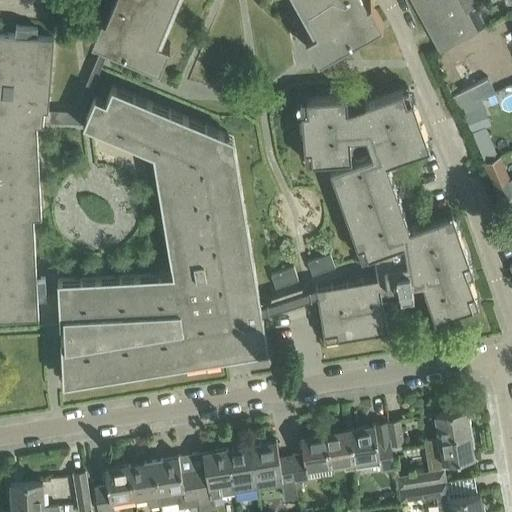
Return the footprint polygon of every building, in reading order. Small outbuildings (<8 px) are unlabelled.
[(111,0),(105,15),(101,13),(91,37),(103,42),(110,45),(160,66),(170,41),(158,36),(173,0),(301,0),(317,28),(306,34),(318,57),(383,21),(371,0),(367,0),(366,0),(111,0)] [(476,31),(464,10),(458,0),(412,0),(440,51),(443,49),(476,31)] [(474,0),(458,0),(464,10),(477,5),(474,0)] [(488,25),(477,5),(464,10),(476,31),(488,25)] [(0,317),(39,315),(38,299),(47,298),(46,277),(37,277),(33,216),(41,216),(37,121),(47,121),(48,108),(54,36),(37,34),(38,26),(18,24),(17,33),(0,31),(0,317)] [(507,49),(511,47),(511,31),(501,36),(507,49)] [(262,313),(261,305),(261,304),(235,146),(234,146),(224,134),(224,132),(112,85),(106,99),(95,95),(88,110),(83,110),(110,45),(103,42),(75,109),(48,108),(47,121),(83,122),(83,123),(153,152),(173,272),(58,278),(60,324),(64,324),(64,335),(61,336),(61,345),(63,375),(63,382),(89,378),(226,356),(268,349),(262,313)] [(456,73),(443,49),(440,51),(432,55),(459,108),(496,90),(481,61),(456,73)] [(430,146),(409,86),(348,108),(347,94),(300,98),(305,161),(351,157),(350,136),(366,135),(372,154),(376,165),(388,161),(430,146)] [(404,229),(411,227),(388,161),(376,165),(372,154),(330,168),(337,187),(341,197),(351,226),(362,257),(374,253),(377,275),(378,275),(383,300),(414,295),(412,282),(422,280),(404,229)] [(485,163),(495,186),(511,179),(501,156),(485,163)] [(511,205),(511,181),(511,179),(495,186),(505,209),(511,205)] [(474,271),(470,259),(453,212),(411,227),(404,229),(422,280),(435,318),(479,303),(468,273),(474,271)] [(387,329),(383,300),(378,275),(377,275),(343,281),(317,294),(325,339),(387,329)] [(435,412),(439,437),(472,431),(470,417),(468,417),(466,407),(435,412)] [(399,418),(387,420),(391,444),(392,444),(403,442),(399,418)] [(387,420),(348,427),(354,466),(380,462),(381,470),(396,467),(392,444),(391,444),(387,420)] [(354,466),(348,427),(325,430),(330,464),(344,461),(346,467),(354,466)] [(330,464),(325,430),(301,434),(304,452),(291,454),(296,484),(297,484),(296,479),(309,477),(307,467),(330,464)] [(448,479),(445,461),(474,456),(473,446),(474,446),(472,431),(439,437),(429,438),(433,468),(397,473),(399,487),(448,479)] [(296,484),(291,454),(279,456),(276,438),(252,442),(259,488),(284,483),(284,486),(296,484)] [(259,488),(252,442),(228,446),(235,492),(235,491),(235,490),(259,486),(259,488)] [(235,492),(228,446),(203,450),(206,468),(194,470),(198,497),(210,495),(210,496),(235,492)] [(178,454),(154,458),(161,503),(178,501),(180,506),(199,503),(198,497),(194,470),(181,472),(178,454)] [(161,503),(154,458),(129,462),(135,495),(136,495),(137,500),(148,498),(149,505),(161,503)] [(135,495),(129,462),(104,466),(107,484),(94,486),(98,511),(113,511),(112,499),(135,495)] [(90,494),(87,468),(74,470),(78,496),(90,494)] [(46,504),(44,479),(10,482),(12,507),(46,504)] [(449,491),(448,479),(399,487),(401,499),(436,493),(439,511),(485,511),(484,502),(482,502),(480,493),(450,497),(449,491)] [(92,506),(90,494),(78,496),(80,508),(92,506)] [(362,508),(360,498),(347,501),(349,511),(362,508)]
